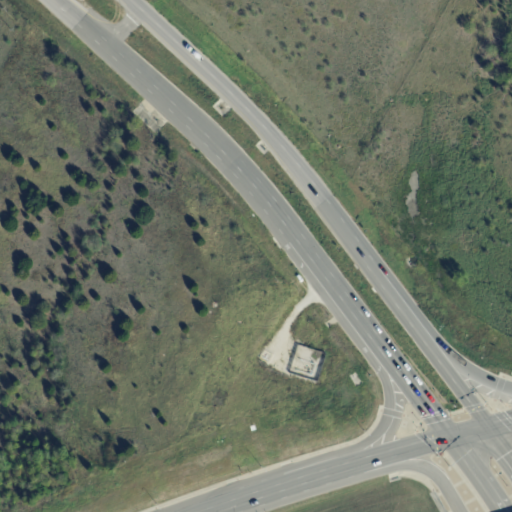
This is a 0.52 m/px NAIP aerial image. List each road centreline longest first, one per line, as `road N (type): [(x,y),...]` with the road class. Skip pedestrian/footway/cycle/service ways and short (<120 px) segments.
road 1 (primary): [(357,240),(262,125),(128,0)]
road 2 (primary): [(292,237),(391,364)]
road 3 (secondary): [(354,464),(208,511)]
road 4 (primary): [(114,56),(223,155)]
road 5 (primary): [(438,358),(357,240)]
road 6 (secondary): [(460,511),(441,477),(411,462),(354,464)]
